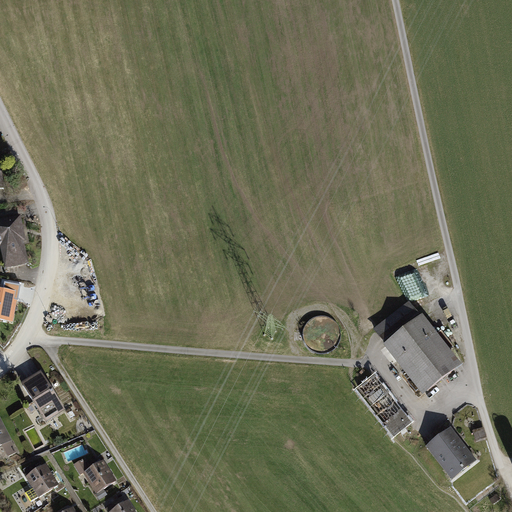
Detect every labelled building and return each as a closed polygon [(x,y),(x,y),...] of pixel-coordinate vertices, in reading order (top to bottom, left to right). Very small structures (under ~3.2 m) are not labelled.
[(0,245),(5,267),(28,263),(23,240),(25,240),(20,214),(0,218),(0,245)] [(0,290),(0,319),(12,321),(17,293),(0,290)] [(409,305),(376,331),(425,395),(461,367),(422,319),(421,320),(409,305)] [(40,369),(21,381),(47,422),(66,409),(40,369)] [(374,378),(357,391),(394,439),(411,426),(374,378)] [(0,416),(0,451),(3,457),(17,450),(0,416)] [(451,430),(428,447),(453,479),(475,461),(451,430)] [(82,471),(95,492),(117,479),(104,458),(88,468),(82,471)] [(80,473),(82,471),(88,468),(82,459),(74,464),(80,473)] [(24,505),(59,483),(46,462),(24,476),(32,488),(19,497),(24,505)] [(107,511),(137,511),(129,498),(108,511),(107,511)]
